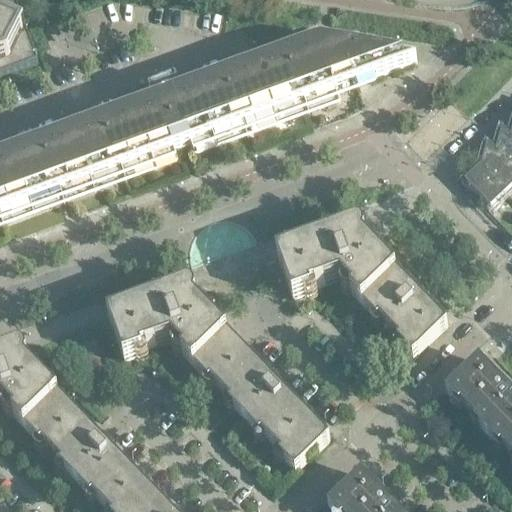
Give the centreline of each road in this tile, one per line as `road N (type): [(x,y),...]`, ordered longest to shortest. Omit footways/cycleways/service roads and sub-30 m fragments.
road 1 (residential): [(392,160),(0,296)]
road 2 (unclassified): [(0,126),(246,37)]
road 3 (residential): [(378,431),(511,303)]
road 4 (residential): [(224,511),(133,417)]
road 5 (residential): [(378,431),(289,338)]
